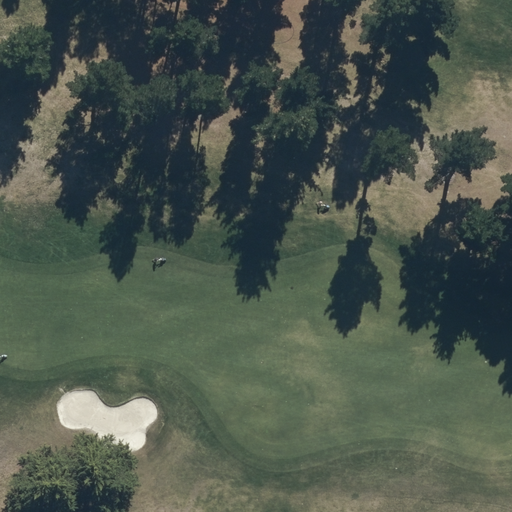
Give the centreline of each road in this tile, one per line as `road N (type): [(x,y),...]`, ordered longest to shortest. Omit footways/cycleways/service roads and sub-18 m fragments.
road 1 (track): [(102,0),(333,97),(470,177),(511,188)]
road 2 (track): [(396,56),(259,64)]
